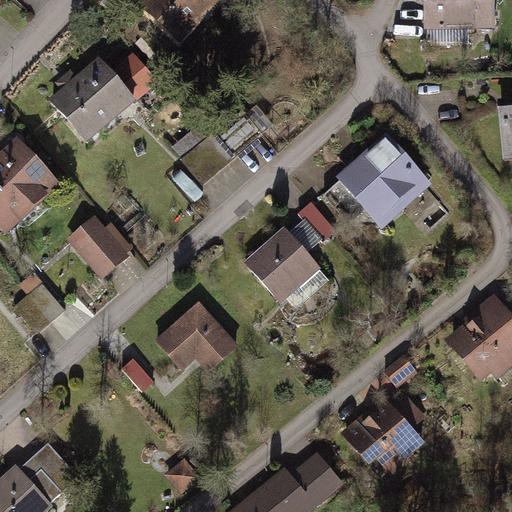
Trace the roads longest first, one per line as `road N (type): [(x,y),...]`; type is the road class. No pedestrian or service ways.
road 1 (residential): [(370,58),(498,212),(508,242),(499,265),(192,511)]
road 2 (residential): [(0,414),(355,110)]
